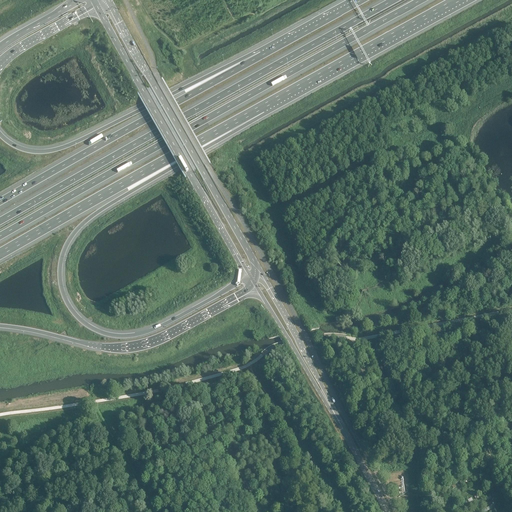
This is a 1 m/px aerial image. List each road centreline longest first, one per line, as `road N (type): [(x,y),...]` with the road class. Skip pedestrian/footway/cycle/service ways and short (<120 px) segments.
road 1 (motorway): [(0,235),(420,0)]
road 2 (motorway): [(393,0),(0,220)]
road 3 (motorway): [(249,275),(139,334),(98,331),(73,312),(60,281),(64,247),(149,170)]
road 4 (motorway): [(149,170),(456,0)]
road 5 (secondary): [(261,275),(108,0)]
road 6 (secondary): [(96,5),(249,275)]
road 7 (motorway): [(262,53),(0,201)]
road 8 (motorway): [(262,53),(55,149),(24,149),(0,133)]
road 9 (motorway): [(0,325),(140,345),(254,284)]
road 10 (motorway): [(0,254),(149,170)]
road 11 (tertiary): [(330,407),(261,275)]
road 12 (tertiary): [(254,284),(330,407)]
